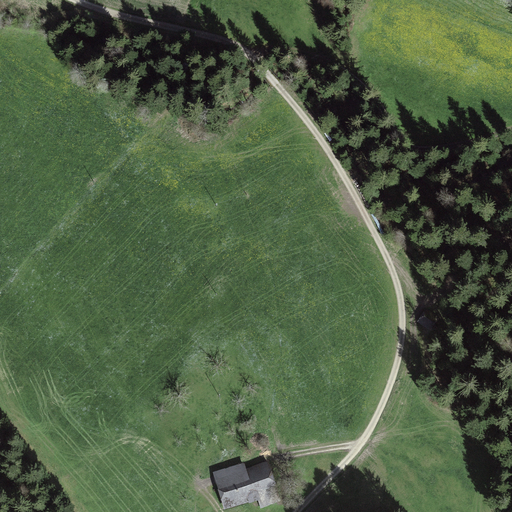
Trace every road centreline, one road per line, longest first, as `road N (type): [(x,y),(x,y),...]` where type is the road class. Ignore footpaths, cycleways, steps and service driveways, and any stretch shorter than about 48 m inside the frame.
road 1 (track): [(76,0),(252,55),(319,137),(392,267),(403,327),(386,392),(361,441),(297,511)]
road 2 (track): [(252,55),(283,43),(308,55),(392,133),(422,146),(511,138)]
